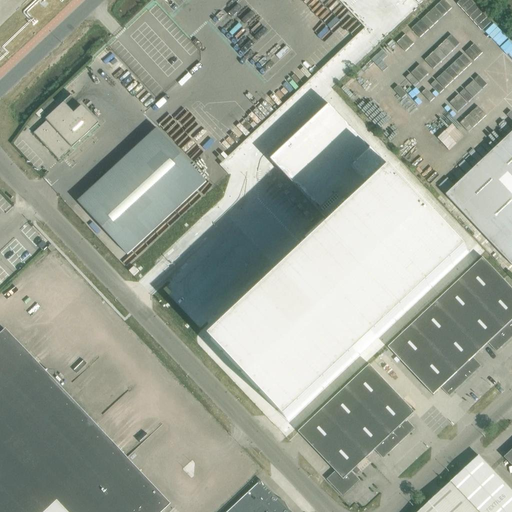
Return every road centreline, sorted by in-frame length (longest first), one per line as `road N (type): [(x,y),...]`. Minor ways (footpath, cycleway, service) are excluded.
road 1 (unclassified): [(329,511),(0,160)]
road 2 (unknown): [(0,243),(133,120),(160,106),(266,93),(302,80),(321,60),(321,42),(280,0)]
road 3 (unclassified): [(389,511),(511,396)]
road 4 (unclassified): [(94,0),(0,88)]
